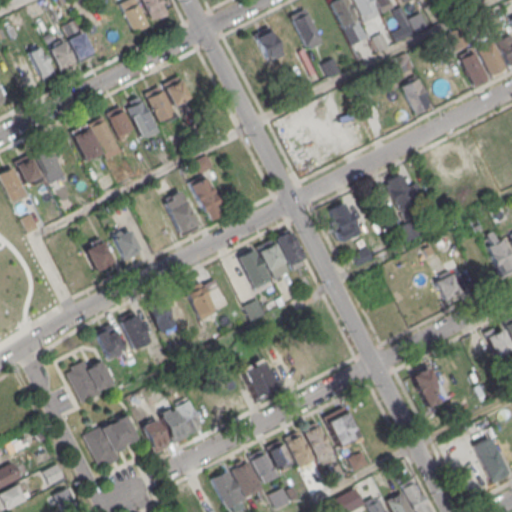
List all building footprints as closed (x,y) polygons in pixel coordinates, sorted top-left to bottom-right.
[(128,29),(115,4),(122,0),(132,0),(143,20),(128,29)] [(139,0),(149,18),(163,10),(157,0),(139,0)] [(337,25),(326,3),(331,0),(343,0),(352,18),(337,25)] [(361,21),(350,0),(369,0),(376,13),(361,21)] [(380,11),(374,0),(389,0),(392,5),(380,11)] [(302,46),(287,15),(302,8),(318,39),(302,46)] [(59,25),(63,35),(77,29),(73,19),(59,25)] [(476,37),(471,29),(479,24),(484,33),(476,37)] [(455,49),(447,35),(460,27),(468,42),(455,49)] [(265,60),(252,35),(267,28),(280,52),(265,60)] [(76,62),(65,39),(80,31),(91,54),(76,62)] [(376,50),(370,38),(380,32),(387,45),(376,50)] [(511,61),(507,64),(494,38),(507,32),(511,42),(511,61)] [(58,71),(46,49),(62,41),(73,63),(58,71)] [(488,74),(475,48),(490,41),(503,67),(488,74)] [(39,79),(25,52),(38,45),(52,73),(39,79)] [(470,84),(457,58),(471,51),(484,76),(470,84)] [(394,74),(387,60),(399,54),(406,68),(394,74)] [(324,75),(318,63),(329,57),(335,69),(324,75)] [(412,113),(397,82),(414,74),(429,105),(412,113)] [(171,104),(160,84),(174,76),(185,97),(171,104)] [(155,121),(141,94),(156,86),(170,113),(155,121)] [(138,136),(122,105),(136,97),(152,129),(138,136)] [(114,134),(103,113),(117,106),(128,127),(114,134)] [(85,123),(99,151),(113,144),(99,116),(85,123)] [(81,158),(66,131),(81,123),(96,151),(81,158)] [(46,181),(31,152),(45,145),(60,174),(46,181)] [(470,178),(451,145),(434,155),(453,187),(470,178)] [(22,182),(11,163),(26,155),(36,174),(22,182)] [(197,172),(191,161),(204,155),(209,166),(197,172)] [(9,202),(0,183),(0,170),(9,166),(24,194),(9,202)] [(396,208),(381,182),(396,174),(410,201),(396,208)] [(203,219),(186,185),(202,177),(219,211),(203,219)] [(176,233),(160,202),(178,193),(193,225),(176,233)] [(336,240),(321,211),(340,202),(355,230),(336,240)] [(24,231),(17,218),(27,212),(34,226),(24,231)] [(120,258),(109,238),(126,229),(137,250),(120,258)] [(286,267),(271,238),(285,230),(300,260),(286,267)] [(511,268),(498,275),(483,247),(499,239),(511,263),(511,268)] [(92,269),(81,249),(98,240),(109,261),(92,269)] [(270,277),(254,247),(268,240),(284,269),(270,277)] [(49,252),(67,289),(85,281),(67,244),(49,252)] [(424,254),(420,248),(426,245),(429,251),(424,254)] [(353,263),(348,252),(362,246),(367,256),(353,263)] [(250,287),(235,256),(251,248),(266,279),(250,287)] [(442,298),(430,275),(444,268),(456,291),(442,298)] [(197,318),(182,288),(197,281),(212,310),(197,318)] [(174,318),(163,296),(177,289),(188,311),(174,318)] [(156,330),(144,306),(159,298),(171,322),(156,330)] [(247,320),(240,305),(254,298),(262,312),(247,320)] [(131,347),(117,320),(132,312),(146,339),(131,347)] [(511,341),(510,342),(500,321),(511,314),(511,341)] [(105,358),(91,331),(108,323),(121,349),(105,358)] [(493,355),(483,335),(498,327),(508,347),(493,355)] [(285,354),(297,378),(313,370),(301,346),(285,354)] [(266,360),(277,387),(293,381),(283,354),(266,360)] [(78,402),(62,370),(82,360),(85,366),(96,361),(109,386),(78,402)] [(252,396),(239,371),(259,361),(271,386),(252,396)] [(424,406),(408,376),(426,367),(441,396),(424,406)] [(187,432),(173,406),(186,399),(200,425),(187,432)] [(170,442),(156,415),(171,408),(185,434),(170,442)] [(95,465),(79,434),(121,412),(134,437),(111,449),(114,455),(95,465)] [(336,445),(324,422),(343,412),(355,435),(336,445)] [(151,451),(137,424),(152,416),(166,443),(151,451)] [(314,457),(301,432),(316,425),(328,449),(314,457)] [(295,465),(282,441),(297,433),(310,458),(295,465)] [(274,468),(265,450),(279,443),(289,461),(274,468)] [(488,481),(475,454),(490,447),(503,473),(488,481)] [(259,482),(247,458),(260,451),(272,475),(259,482)] [(351,469),(346,458),(358,451),(364,462),(351,469)] [(244,497),(229,467),(244,459),(260,489),(244,497)] [(0,484),(0,466),(9,462),(16,476),(0,484)] [(46,484),(40,471),(54,463),(60,476),(46,484)] [(334,477),(329,466),(335,463),(341,473),(334,477)] [(224,507),(209,477),(224,469),(240,499),(224,507)] [(423,511),(412,511),(397,482),(411,475),(429,509),(423,511)] [(204,511),(218,511),(221,511),(206,480),(191,487),(204,511)] [(0,509),(0,490),(13,484),(20,499),(0,509)] [(289,499),(283,488),(291,484),(297,494),(289,499)] [(274,509),(266,494),(279,486),(287,502),(274,509)] [(390,511),(384,500),(399,492),(409,511),(390,511)] [(367,511),(362,501),(374,494),(383,511),(367,511)]
